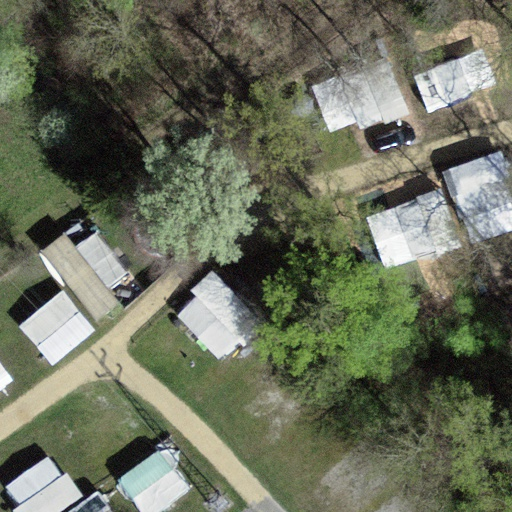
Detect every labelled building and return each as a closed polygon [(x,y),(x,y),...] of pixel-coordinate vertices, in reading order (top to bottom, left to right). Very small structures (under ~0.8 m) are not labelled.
[(66,241),(95,310),(146,289),(116,220),(66,241)] [(29,317),(64,357),(106,319),(71,280),(29,317)] [(55,444),(11,485),(36,511),(58,511),(91,483),(55,444)] [(130,469),(151,508),(191,487),(170,448),(130,469)] [(126,511),(105,482),(63,511),(126,511)]
